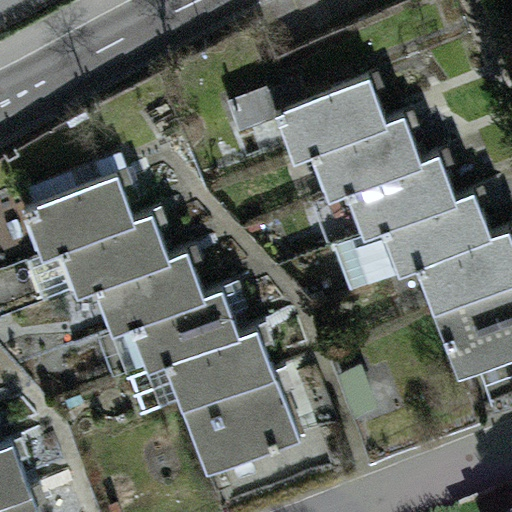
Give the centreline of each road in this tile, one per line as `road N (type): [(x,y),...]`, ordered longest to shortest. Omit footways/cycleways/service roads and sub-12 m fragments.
road 1 (tertiary): [(200,0),(0,104)]
road 2 (residential): [(511,453),(363,511)]
